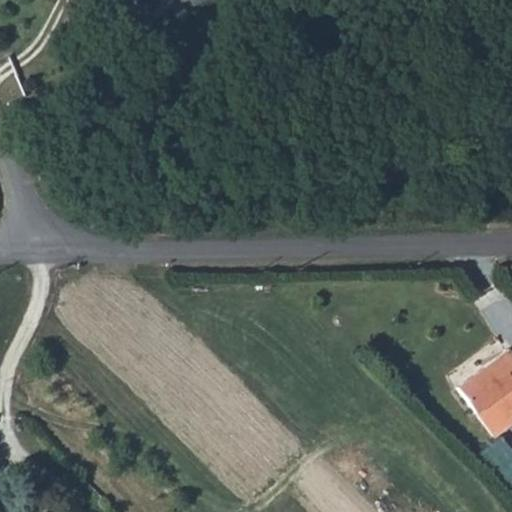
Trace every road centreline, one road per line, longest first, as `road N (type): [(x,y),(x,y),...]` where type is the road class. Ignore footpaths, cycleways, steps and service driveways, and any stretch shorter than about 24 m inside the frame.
road 1 (unclassified): [(42,253),(511,243)]
road 2 (unclassified): [(0,134),(42,253)]
